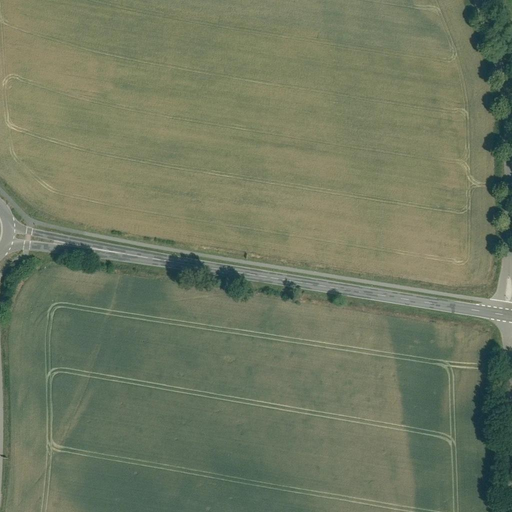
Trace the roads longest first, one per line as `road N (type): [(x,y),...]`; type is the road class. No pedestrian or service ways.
road 1 (tertiary): [(9,237),(510,316)]
road 2 (residential): [(510,316),(509,140),(502,81),(477,0)]
road 3 (unclassified): [(511,452),(510,316)]
